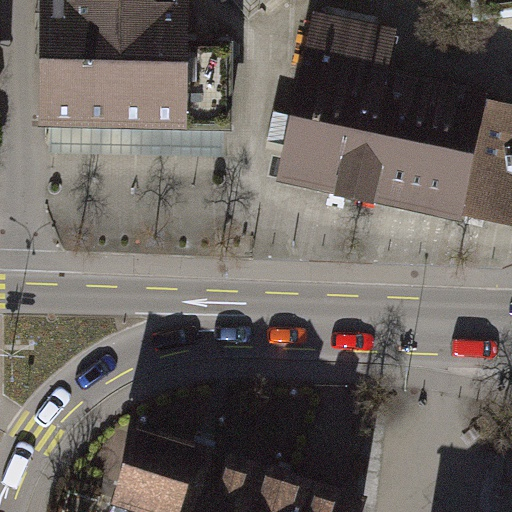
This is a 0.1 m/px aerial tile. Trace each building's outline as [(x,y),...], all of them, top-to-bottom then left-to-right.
[(121,0),(44,0),(44,126),(121,126),(121,0)] [(184,0),(121,0),(121,126),(227,127),(228,47),(184,47),(184,0)] [(511,0),(470,0),(473,22),(511,17),(511,0)] [(511,110),(388,84),(398,39),(383,35),(387,17),(328,4),(324,23),(314,21),(280,179),(380,200),(381,196),(508,224),(511,206),(511,110)] [(139,504),(136,511),(361,511),(363,507),(246,469),(136,434),(116,497),(139,504)]
